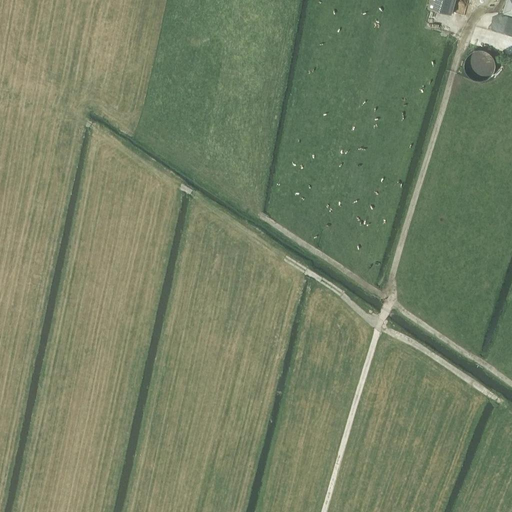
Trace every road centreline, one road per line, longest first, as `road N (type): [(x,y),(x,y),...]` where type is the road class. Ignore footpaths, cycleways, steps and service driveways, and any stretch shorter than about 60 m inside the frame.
road 1 (track): [(324,511),(380,322),(501,401)]
road 2 (track): [(389,302),(463,31),(489,9)]
road 3 (track): [(380,322),(145,161)]
road 4 (track): [(380,322),(389,302),(511,385)]
road 5 (track): [(389,302),(257,213)]
